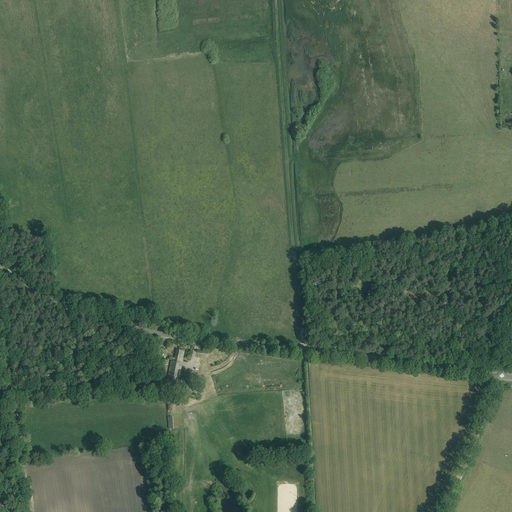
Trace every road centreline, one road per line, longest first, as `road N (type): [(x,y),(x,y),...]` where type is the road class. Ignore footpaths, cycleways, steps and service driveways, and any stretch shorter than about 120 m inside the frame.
road 1 (unclassified): [(497,376),(120,326),(43,294),(0,262)]
road 2 (track): [(0,313),(33,511)]
road 3 (track): [(441,511),(495,384)]
